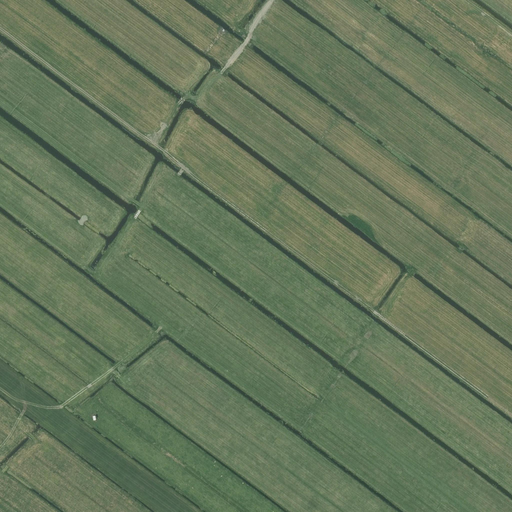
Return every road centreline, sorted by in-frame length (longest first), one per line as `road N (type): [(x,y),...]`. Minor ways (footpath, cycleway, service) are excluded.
road 1 (track): [(511,413),(0,26)]
road 2 (track): [(0,388),(14,399),(59,407),(112,368)]
